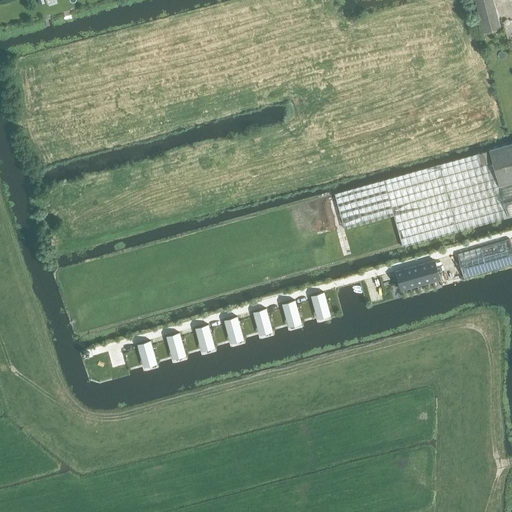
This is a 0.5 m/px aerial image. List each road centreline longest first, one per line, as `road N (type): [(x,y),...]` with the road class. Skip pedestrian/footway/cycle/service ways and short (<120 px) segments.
road 1 (track): [(501,465),(489,331),(473,324),(91,417),(10,368),(0,335)]
road 2 (residential): [(511,233),(91,352)]
